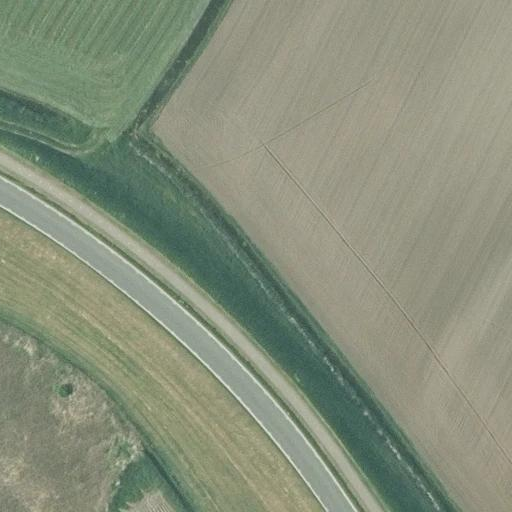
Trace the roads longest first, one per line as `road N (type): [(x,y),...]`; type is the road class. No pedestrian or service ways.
road 1 (secondary): [(338,511),(280,432),(196,343),(98,259),(0,195)]
road 2 (track): [(0,126),(74,149),(98,144),(109,130)]
